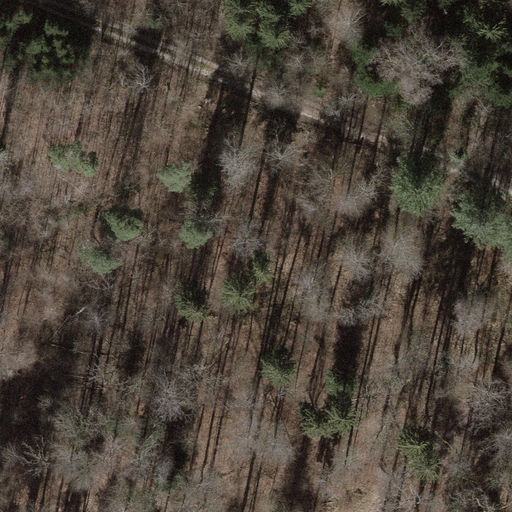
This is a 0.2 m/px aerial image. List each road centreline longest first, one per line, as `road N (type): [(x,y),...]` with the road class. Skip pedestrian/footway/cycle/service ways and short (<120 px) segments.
road 1 (track): [(511,155),(313,109),(36,0)]
road 2 (track): [(511,230),(313,109)]
